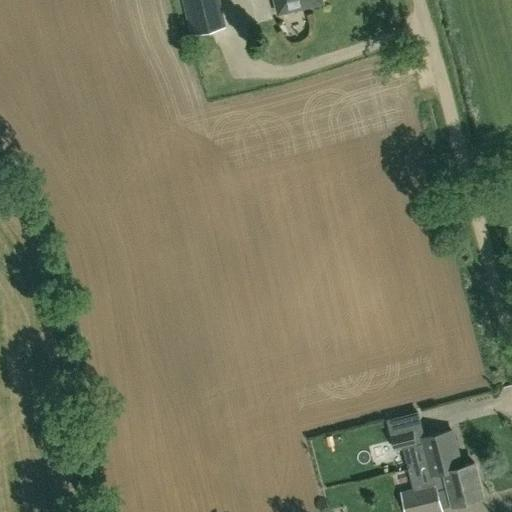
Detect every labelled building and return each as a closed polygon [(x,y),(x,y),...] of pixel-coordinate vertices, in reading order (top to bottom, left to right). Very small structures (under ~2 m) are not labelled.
[(217,0),(184,0),(192,34),(223,26),(217,0)] [(322,1),(322,0),(276,0),(280,12),(322,1)] [(395,449),(397,449),(417,444),(413,428),(391,434),(395,449)] [(461,467),(461,466),(457,449),(452,430),(423,437),(432,474),(433,474),(461,467)] [(461,467),(433,474),(435,483),(401,492),(406,511),(442,511),(444,511),(440,498),(452,496),(454,504),(483,497),(474,462),(461,466),(461,467)]
